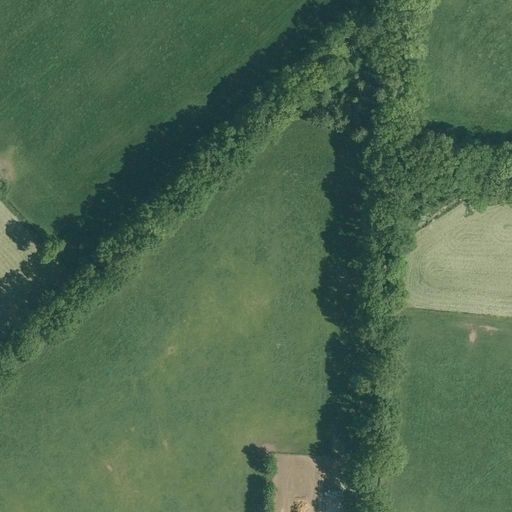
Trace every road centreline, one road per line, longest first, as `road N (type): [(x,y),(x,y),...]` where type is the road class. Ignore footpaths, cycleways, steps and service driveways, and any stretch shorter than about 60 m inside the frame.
road 1 (track): [(0,364),(398,0)]
road 2 (track): [(390,145),(511,163)]
